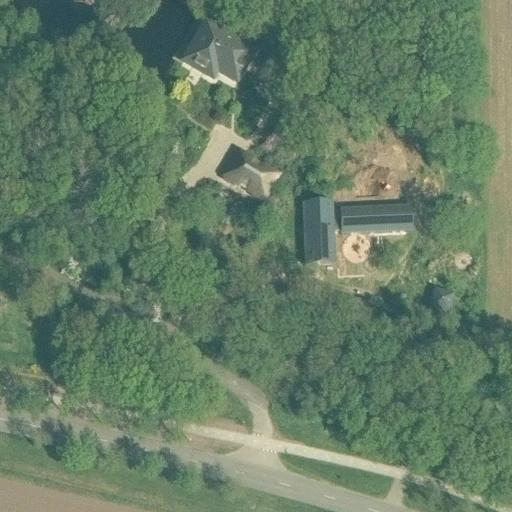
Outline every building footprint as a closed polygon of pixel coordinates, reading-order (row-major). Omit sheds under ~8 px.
[(237,88),(258,53),(204,22),(179,66),(214,86),(219,77),(237,88)] [(271,200),(283,180),(252,161),(254,158),(245,152),(225,182),(251,199),(256,191),(271,200)] [(313,206),(313,275),(343,275),(343,239),(343,235),(351,235),(351,240),(417,239),(417,215),(351,215),(351,217),(343,217),(343,213),(343,206),(313,206)] [(434,295),(430,312),(436,314),(434,319),(445,322),(448,312),(451,299),(434,295)] [(367,333),(372,306),(341,301),(336,327),(367,333)] [(375,323),(369,340),(377,343),(383,325),(375,323)]
